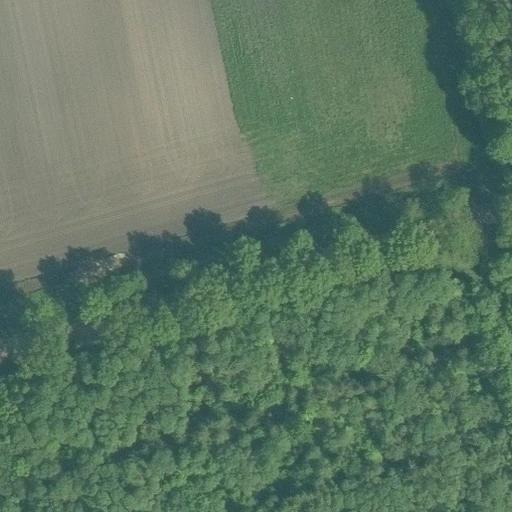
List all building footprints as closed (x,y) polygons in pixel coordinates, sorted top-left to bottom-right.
[(322,40),(319,26),(272,36),(275,50),(308,43),(311,56),(325,54),(322,40)] [(241,72),(235,44),(207,50),(213,77),(241,72)] [(140,98),(153,100),(157,67),(144,65),(140,98)] [(109,107),(109,95),(79,95),(79,107),(109,107)] [(37,129),(41,117),(5,105),(1,116),(37,129)] [(238,127),(238,115),(198,115),(198,127),(213,127),(213,140),(226,140),(226,127),(238,127)] [(172,140),(168,127),(129,138),(133,152),(148,147),(151,160),(163,156),(160,144),(172,140)] [(66,179),(67,171),(46,169),(45,177),(40,177),(40,186),(44,186),(43,202),(64,204),(65,188),(72,188),(72,180),(66,179)] [(0,199),(20,204),(24,189),(0,183),(0,199)] [(122,195),(113,197),(115,205),(125,202),(122,195)]
